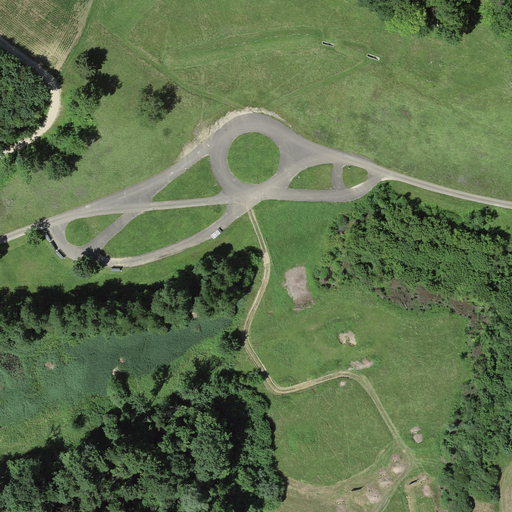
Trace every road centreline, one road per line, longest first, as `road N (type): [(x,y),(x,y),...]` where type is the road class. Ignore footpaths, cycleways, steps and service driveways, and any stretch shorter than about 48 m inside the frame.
road 1 (track): [(0,242),(170,174),(243,123),(305,152),(511,204)]
road 2 (track): [(77,251),(123,262),(167,251),(205,236),(250,196),(328,154)]
road 3 (track): [(220,136),(223,174),(250,196),(342,196),(380,169)]
road 4 (track): [(0,155),(47,123),(55,101),(48,77),(0,33)]
road 5 (track): [(53,222),(68,249),(89,247),(135,208),(83,211)]
